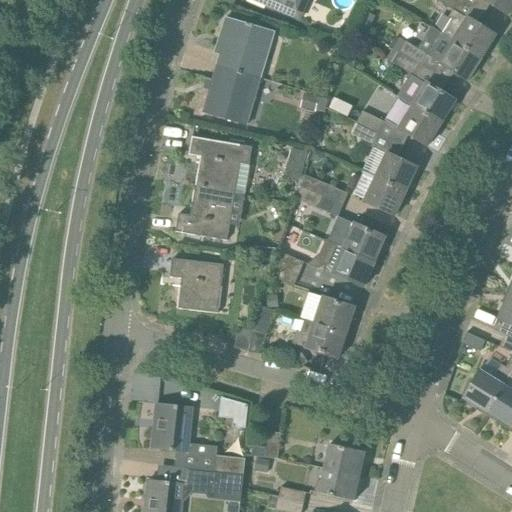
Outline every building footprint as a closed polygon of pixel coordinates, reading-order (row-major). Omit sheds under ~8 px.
[(255,0),(299,18),(306,0),(255,0)] [(455,11),(461,1),(458,0),(435,0),(452,10),(455,11)] [(511,9),(511,0),(482,0),(508,16),(511,9)] [(374,17),(360,11),(355,22),(369,29),(374,17)] [(496,36),(466,18),(452,41),(482,59),(496,36)] [(220,55),(217,66),(261,79),(267,59),(256,56),(263,30),(225,19),(215,53),(220,55)] [(405,43),(399,53),(429,71),(447,82),(453,72),(468,82),(482,59),(452,41),(441,35),(442,34),(430,27),(416,50),(405,43)] [(363,33),(355,28),(350,36),(358,41),(363,33)] [(399,53),(392,64),(413,76),(422,82),(429,71),(399,53)] [(261,79),(217,66),(203,113),(243,124),(243,123),(265,129),(272,104),(256,99),(261,79)] [(456,102),(426,84),(412,106),(442,125),(456,102)] [(319,97),(304,93),(299,109),(315,113),(319,97)] [(442,125),(412,106),(398,130),(428,147),(442,125)] [(385,123),(362,112),(356,123),(379,134),(385,123)] [(373,146),(379,134),(356,123),(350,135),(373,146)] [(200,158),(195,187),(224,191),(229,163),(248,166),(251,148),(244,147),(192,138),(189,156),(200,158)] [(292,149),(288,163),(303,167),(307,153),(292,149)] [(310,161),(316,164),(323,161),(326,155),(315,151),(310,161)] [(387,154),(376,178),(407,192),(418,168),(387,154)] [(303,175),(300,188),(323,198),(328,185),(303,175)] [(407,192),(376,178),(365,200),(364,202),(395,217),(407,192)] [(224,191),(195,187),(190,216),(179,214),(175,233),(226,242),(230,225),(218,222),(224,191)] [(318,209),(323,198),(300,188),(296,200),(318,209)] [(354,224),(343,249),(375,263),(385,238),(354,224)] [(343,249),(329,242),(318,267),(332,273),(364,287),(375,263),(343,249)] [(277,249),(253,248),(253,256),(277,257),(277,249)] [(303,263),(280,253),(276,265),(299,274),(303,263)] [(170,278),(182,280),(178,309),(207,313),(210,283),(222,284),(224,266),(172,260),(170,278)] [(256,275),(267,280),(273,264),(261,260),(256,275)] [(294,286),(299,274),(276,265),(271,277),(294,286)] [(510,324),(504,336),(511,339),(511,294),(509,294),(498,319),(510,324)] [(278,295),(267,295),(267,308),(278,307),(278,295)] [(322,298),(314,323),(346,334),(355,308),(322,298)] [(274,312),(262,308),(254,332),(266,336),(274,312)] [(292,344),(338,359),(346,334),(314,323),(309,335),(300,333),(296,332),(292,344)] [(468,334),(463,344),(482,352),(486,341),(468,333),(468,334)] [(463,399),(488,414),(505,386),(511,374),(511,339),(504,336),(499,347),(511,352),(511,354),(506,368),(502,365),(493,379),(481,371),(463,399)] [(303,352),(294,358),(300,367),(309,361),(303,352)] [(511,390),(505,386),(488,414),(511,429),(511,427),(511,390)] [(248,424),(250,397),(223,395),(221,414),(235,415),(235,422),(248,424)] [(152,449),(188,453),(193,408),(156,404),(152,449)] [(266,459),(278,460),(281,434),(268,433),(267,448),(266,459)] [(329,445),(324,469),(359,478),(365,453),(329,445)] [(252,457),(255,457),(266,459),(267,448),(253,447),(252,457)] [(243,475),(245,459),(215,456),(214,472),(243,475)] [(254,473),(267,474),(268,460),(256,459),(254,473)] [(359,478),(324,469),(318,494),(354,502),(359,478)] [(243,475),(214,472),(212,488),(241,491),(243,475)] [(148,480),(144,511),(181,511),(184,484),(148,480)] [(303,505),(306,493),(280,487),(278,499),(303,505)] [(301,511),(303,505),(278,499),(275,509),(275,510),(283,511),(301,511)]
